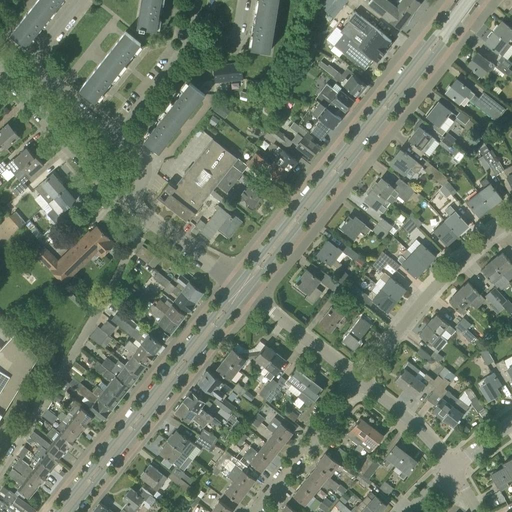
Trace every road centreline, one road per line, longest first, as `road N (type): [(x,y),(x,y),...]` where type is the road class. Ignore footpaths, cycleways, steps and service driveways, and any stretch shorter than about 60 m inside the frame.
road 1 (tertiary): [(446,29),(433,35),(237,283)]
road 2 (tertiary): [(246,290),(446,29)]
road 3 (residential): [(0,469),(150,218)]
road 4 (tertiary): [(237,283),(56,511)]
road 5 (tertiary): [(71,511),(246,290)]
road 6 (residential): [(361,377),(435,287),(511,223)]
road 7 (residential): [(129,203),(0,68)]
road 8 (residential): [(117,133),(34,68),(77,0)]
road 9 (residential): [(260,511),(361,377)]
road 10 (residential): [(361,377),(246,290)]
road 11 (residential): [(456,464),(361,377)]
